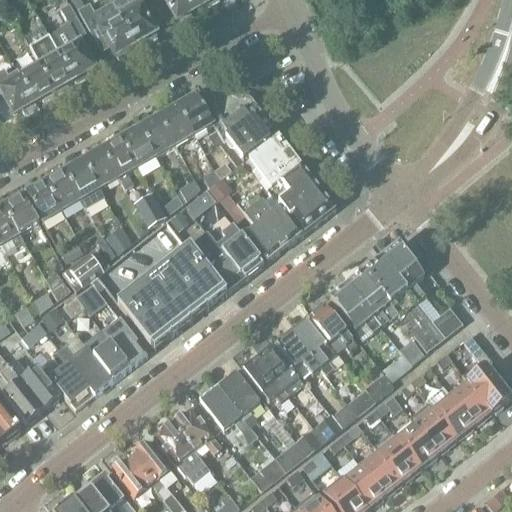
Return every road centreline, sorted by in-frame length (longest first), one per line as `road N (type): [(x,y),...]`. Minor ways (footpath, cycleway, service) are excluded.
road 1 (tertiary): [(11,501),(403,201)]
road 2 (residential): [(292,5),(0,173)]
road 3 (residential): [(403,201),(335,108),(292,5)]
road 4 (unclassified): [(511,337),(403,201)]
